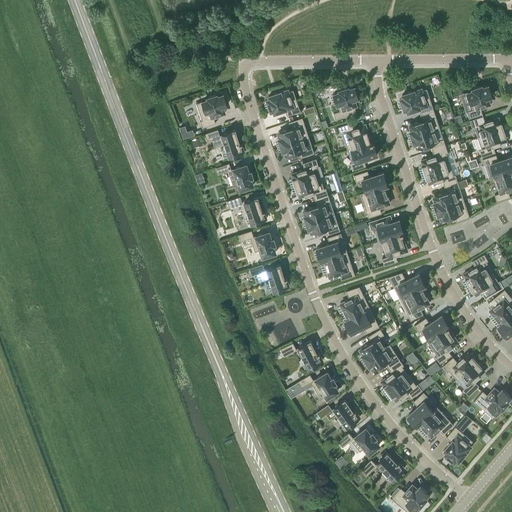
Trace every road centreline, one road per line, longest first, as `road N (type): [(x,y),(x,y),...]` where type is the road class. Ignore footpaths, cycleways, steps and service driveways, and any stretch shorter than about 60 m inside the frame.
road 1 (residential): [(468,498),(409,446),(340,354),(244,89),(244,61),(376,63)]
road 2 (unknown): [(90,0),(298,511)]
road 3 (secondary): [(273,495),(74,0)]
road 4 (residential): [(376,63),(434,256),(472,323),(511,369)]
road 5 (track): [(244,61),(157,70),(131,50),(112,0)]
road 6 (residential): [(376,63),(510,61)]
